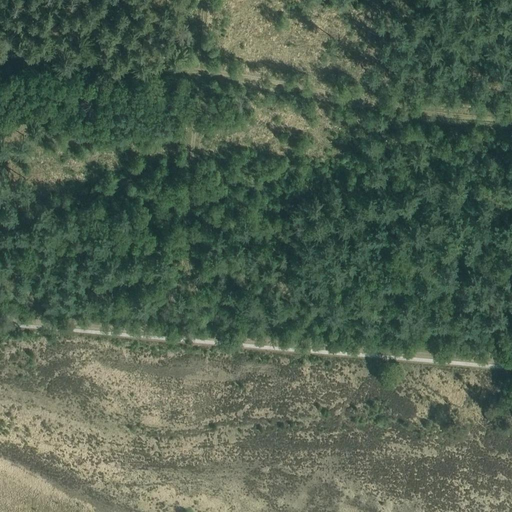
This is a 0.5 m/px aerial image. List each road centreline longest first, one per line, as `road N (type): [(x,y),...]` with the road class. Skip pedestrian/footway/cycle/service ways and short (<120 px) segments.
road 1 (track): [(0,65),(19,60),(258,79),(511,123)]
road 2 (track): [(511,363),(0,319)]
road 3 (track): [(223,344),(184,254),(207,0)]
